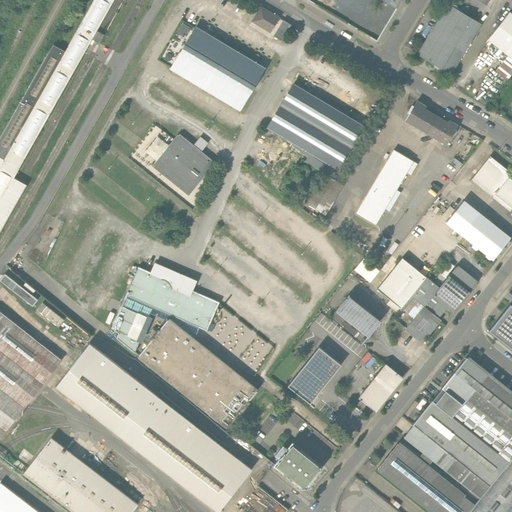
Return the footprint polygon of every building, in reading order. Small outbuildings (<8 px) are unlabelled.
[(54,45),(0,139),(0,232),(27,185),(20,182),(14,178),(92,39),(97,31),(114,0),(95,0),(66,52),(54,45)] [(382,0),(397,9),(402,0),(382,0)] [(481,25),(447,5),(417,55),(451,75),(481,25)] [(279,18),(260,7),(252,22),(270,33),(279,18)] [(511,13),(488,40),(510,58),(511,59),(511,13)] [(283,21),(274,36),(281,41),(291,26),(283,21)] [(197,27),(170,70),(239,113),(266,70),(197,27)] [(106,36),(97,31),(92,39),(101,44),(102,43),(106,36)] [(504,62),(495,72),(507,81),(511,75),(511,59),(510,58),(505,63),(504,62)] [(293,85),(267,128),(310,153),(338,170),(364,127),(293,85)] [(417,102),(405,120),(446,145),(457,126),(449,121),(447,123),(425,110),(426,107),(417,102)] [(152,164),(153,165),(152,167),(188,196),(215,163),(197,148),(179,134),(177,136),(176,134),(172,140),(162,152),(152,164)] [(355,215),(375,227),(413,163),(394,152),(355,215)] [(332,180),(338,170),(310,153),(304,163),(323,174),(332,180)] [(511,174),(490,157),(470,181),(509,212),(511,208),(511,174)] [(450,163),(459,170),(462,165),(454,158),(450,163)] [(332,180),(323,174),(305,204),(325,216),(343,187),(332,180)] [(511,238),(483,215),(466,237),(495,261),(511,240),(511,238)] [(363,259),(353,271),(365,281),(375,269),(363,259)] [(402,259),(377,290),(401,309),(426,278),(402,259)] [(240,375),(192,340),(198,328),(206,331),(217,304),(218,303),(192,291),(196,281),(192,279),(171,270),(154,262),(149,272),(138,267),(110,327),(117,334),(115,338),(133,353),(151,314),(165,321),(137,355),(227,429),(258,391),(249,383),(240,375)] [(424,309),(405,331),(410,335),(423,345),(441,323),(438,320),(447,309),(453,313),(477,283),(458,268),(434,298),(439,302),(430,314),(424,309)] [(4,275),(0,279),(0,281),(32,307),(37,300),(4,275)] [(363,333),(369,338),(382,323),(348,296),(336,311),(337,312),(330,320),(357,341),(363,333)] [(511,307),(506,302),(493,318),(484,330),(511,351),(511,307)] [(55,320),(60,314),(44,303),(39,310),(55,320)] [(61,359),(0,310),(0,435),(23,407),(61,359)] [(403,344),(410,335),(405,331),(399,340),(403,344)] [(90,344),(56,387),(216,511),(218,511),(251,470),(90,344)] [(310,406),(341,368),(320,351),(289,389),(310,406)] [(487,486),(511,454),(511,394),(465,356),(411,424),(487,486)] [(401,379),(385,366),(358,400),(376,414),(403,380),(401,379)] [(305,418),(338,447),(342,443),(308,414),(305,418)] [(487,486),(411,424),(405,431),(401,437),(420,453),(430,461),(438,467),(477,499),(478,497),(487,486)] [(51,438),(23,474),(72,511),(131,511),(137,504),(51,438)] [(427,511),(465,511),(473,504),(417,458),(396,441),(395,443),(383,457),(374,469),(427,511)] [(294,449),(277,470),(303,491),(308,491),(323,472),(294,449)] [(430,461),(420,453),(418,455),(428,464),(430,461)] [(511,454),(499,471),(511,481),(511,454)] [(487,486),(478,497),(498,511),(508,511),(511,507),(511,481),(499,471),(487,486)] [(38,511),(0,482),(0,511),(38,511)] [(473,504),(465,511),(498,511),(478,497),(477,499),(473,503),(473,504)]
